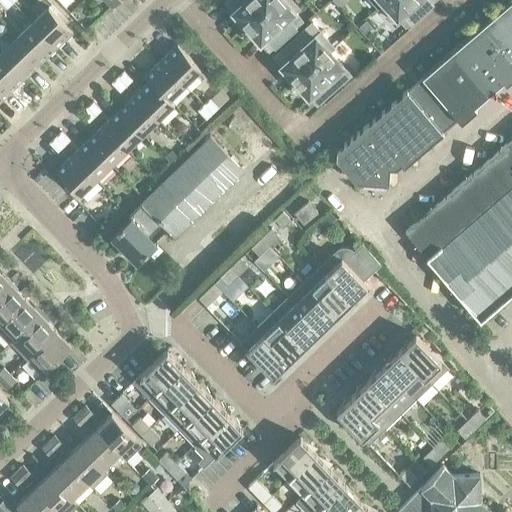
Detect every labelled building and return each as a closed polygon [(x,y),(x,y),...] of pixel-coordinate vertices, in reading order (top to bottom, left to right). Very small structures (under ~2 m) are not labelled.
[(237,18),(245,28),(276,0),(227,0),(226,1),(235,11),(238,9),(242,14),(237,18)] [(293,0),(276,0),(245,28),(254,37),(259,33),(263,37),(260,40),(269,50),(303,20),(295,11),(299,7),(293,0)] [(385,0),(384,1),(380,5),(381,6),(393,20),(398,16),(406,25),(434,0),(385,0)] [(511,0),(483,25),(511,58),(511,0)] [(49,7),(32,23),(56,48),(73,32),(49,7)] [(294,82),(330,50),(334,46),(313,22),(275,56),(284,66),(286,64),(290,68),(285,72),(294,82)] [(32,23),(17,38),(41,63),(56,48),(32,23)] [(511,58),(483,25),(453,50),(490,92),(505,79),(508,82),(511,78),(511,58)] [(17,38),(1,52),(25,77),(41,63),(17,38)] [(178,44),(162,60),(185,85),(202,69),(178,44)] [(330,50),(294,82),(302,91),(307,87),(311,92),(309,94),(318,104),(351,74),(330,50)] [(424,75),(425,76),(460,117),(463,121),(478,108),(476,105),(490,92),(453,50),(424,75)] [(1,52),(0,53),(0,81),(10,92),(25,77),(1,52)] [(146,76),(150,80),(151,79),(170,99),(171,99),(185,85),(162,60),(146,76)] [(124,71),(118,76),(126,85),(133,79),(124,71)] [(126,85),(118,76),(112,82),(120,91),(126,85)] [(460,117),(425,76),(410,89),(409,88),(338,149),(337,158),(356,180),(390,183),(392,167),(396,167),(402,162),(405,166),(446,131),(445,130),(460,117)] [(150,80),(135,94),(159,119),(175,103),(171,99),(170,99),(151,79),(150,80)] [(0,81),(0,101),(10,92),(0,81)] [(135,94),(120,109),(144,134),(159,119),(135,94)] [(219,107),(210,98),(204,104),(213,113),(219,107)] [(93,101),(87,106),(95,115),(101,109),(93,101)] [(213,113),(204,104),(198,110),(207,118),(213,113)] [(95,115),(87,106),(81,112),(89,121),(95,115)] [(120,109),(104,125),(128,149),(144,134),(120,109)] [(104,125),(89,139),(112,164),(128,149),(104,125)] [(221,136),(245,161),(254,152),(230,127),(221,136)] [(62,130),(56,136),(64,145),(70,139),(62,130)] [(64,145),(56,136),(50,142),(58,151),(64,145)] [(177,236),(244,171),(210,136),(129,216),(131,218),(112,237),(137,263),(158,243),(154,240),(168,227),(177,236)] [(511,138),(406,231),(428,256),(482,318),(511,292),(511,138)] [(89,139),(73,154),(97,179),(112,164),(89,139)] [(97,179),(73,154),(57,170),(81,195),(97,179)] [(309,197),(296,208),(307,222),(322,211),(309,197)] [(252,247),(260,255),(280,236),(272,228),(252,247)] [(336,251),(320,267),(352,300),(354,298),(362,294),(361,291),(368,284),(363,280),(380,263),(363,243),(354,252),(351,249),(347,248),(343,248),(340,249),(336,251)] [(240,257),(230,267),(238,275),(249,266),(240,257)] [(238,275),(230,267),(220,276),(228,285),(238,275)] [(320,267),(305,282),(336,315),(338,313),(347,309),(345,306),(352,300),(320,267)] [(0,293),(11,282),(0,270),(0,293)] [(0,293),(0,320),(1,322),(26,298),(11,282),(0,293)] [(199,298),(207,306),(223,290),(215,282),(199,298)] [(305,282),(289,297),(321,330),(323,328),(331,324),(330,321),(336,315),(305,282)] [(289,297),(273,312),(305,345),(307,342),(315,339),(314,336),(321,330),(289,297)] [(1,322),(17,338),(41,314),(26,298),(1,322)] [(273,312),(258,327),(289,360),(292,357),(300,354),(299,351),(305,345),(273,312)] [(17,338),(31,353),(56,329),(41,314),(17,338)] [(289,360),(258,327),(242,342),(273,375),(276,372),(284,368),(283,366),(289,360)] [(56,329),(31,353),(47,369),(72,345),(56,329)] [(402,348),(400,350),(431,383),(448,367),(416,335),(409,341),(406,340),(402,348)] [(134,381),(150,397),(183,365),(181,363),(177,355),(174,356),(167,349),(134,381)] [(386,363),(384,365),(416,398),(431,383),(400,350),(393,356),(391,355),(386,363)] [(150,397),(165,412),(198,381),(196,379),(192,370),(189,372),(183,365),(150,397)] [(371,378),(369,380),(400,413),(416,398),(384,365),(378,371),(375,370),(371,378)] [(0,370),(0,380),(1,382),(10,373),(4,367),(0,370)] [(10,373),(1,382),(6,388),(15,379),(10,373)] [(355,393),(353,395),(385,428),(400,413),(369,380),(362,386),(360,385),(355,393)] [(165,412),(180,428),(213,396),(210,394),(207,386),(204,387),(198,381),(165,412)] [(0,389),(0,415),(3,413),(0,409),(10,400),(0,389)] [(111,403),(119,411),(130,401),(122,393),(111,403)] [(385,428),(353,395),(347,401),(344,400),(340,408),(337,410),(369,443),(385,428)] [(180,428),(195,444),(228,412),(225,410),(221,402),(219,403),(213,396),(180,428)] [(86,405),(80,411),(88,419),(94,414),(86,405)] [(478,410),(468,420),(476,428),(486,418),(478,410)] [(88,419),(80,411),(74,417),(82,425),(88,419)] [(112,412),(96,428),(120,453),(136,437),(112,412)] [(228,412),(195,444),(197,446),(195,447),(203,456),(198,461),(203,466),(216,454),(243,428),(240,425),(236,417),(234,418),(228,412)] [(132,424),(142,434),(150,426),(140,416),(132,424)] [(476,428),(468,420),(457,430),(465,438),(476,428)] [(150,426),(142,434),(151,445),(160,437),(150,426)] [(96,428),(80,443),(104,468),(120,453),(96,428)] [(54,435),(48,440),(57,450),(63,444),(54,435)] [(273,462),(289,478),(316,452),(309,445),(311,443),(303,439),(300,436),(273,462)] [(444,437),(433,447),(441,455),(452,446),(444,437)] [(57,450),(48,440),(42,446),(51,455),(57,450)] [(80,443),(64,458),(89,483),(88,483),(93,488),(109,472),(104,468),(80,443)] [(441,455),(433,447),(423,457),(431,465),(441,455)] [(158,459),(168,469),(176,461),(167,451),(158,459)] [(289,478),(304,494),(331,468),(324,461),(326,458),(318,454),(316,452),(289,478)] [(64,458),(49,473),(73,498),(88,483),(89,483),(64,458)] [(176,461),(168,469),(178,479),(186,471),(176,461)] [(444,463),(398,511),(397,511),(494,511),(481,499),(480,472),(453,473),(444,463)] [(23,465),(17,470),(26,479),(32,473),(23,465)] [(399,475),(410,486),(418,478),(408,467),(399,475)] [(304,494),(319,509),(346,483),(339,477),(341,474),(333,470),(331,468),(304,494)] [(26,479),(17,470),(11,476),(19,485),(26,479)] [(49,473),(33,488),(56,511),(71,511),(74,509),(76,505),(78,502),(73,498),(49,473)] [(248,486),(260,499),(269,491),(256,478),(248,486)] [(319,509),(321,511),(346,511),(361,499),(354,492),(356,490),(348,485),(346,483),(319,509)] [(56,511),(33,488),(17,503),(25,511),(56,511)] [(177,511),(157,488),(141,501),(150,511),(177,511)] [(269,491),(260,499),(272,511),(273,511),(282,504),(269,491)] [(0,502),(0,511),(2,511),(9,505),(4,499),(0,502)] [(346,511),(373,511),(369,508),(371,505),(363,501),(361,499),(346,511)]
